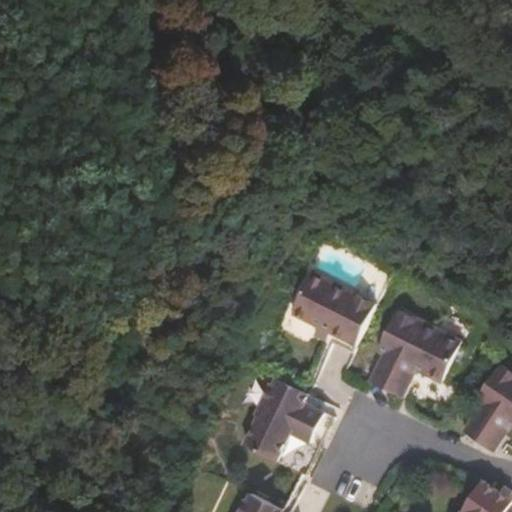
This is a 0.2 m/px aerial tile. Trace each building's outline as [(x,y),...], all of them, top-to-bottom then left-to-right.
[(355,337),(375,296),(309,265),(289,306),(355,337)] [(466,336),(399,304),(379,345),(386,348),(375,372),(408,387),(419,364),(446,377),(466,336)] [(511,368),(493,395),(499,399),(484,420),(511,439),(511,368)] [(315,437),(326,406),(305,398),(309,389),(274,376),(271,383),(269,382),(256,415),(259,416),(248,445),(282,458),(294,429),(315,437)] [(507,511),(510,507),(478,487),(462,511),(507,511)] [(292,511),(295,506),(260,493),(257,500),(255,499),(250,511),(292,511)]
